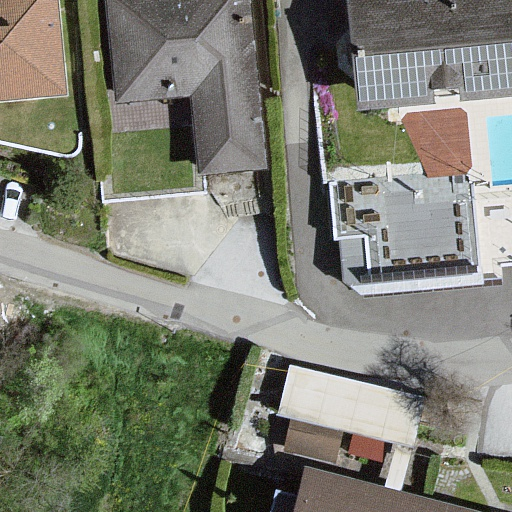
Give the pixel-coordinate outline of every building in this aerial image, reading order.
[(55,0),(0,0),(0,103),(63,97),(55,0)] [(243,0),(99,0),(108,103),(186,93),(197,176),(264,171),(243,0)] [(511,0),(379,0),(342,3),(355,113),(433,105),(428,76),(451,76),(457,102),(511,97),(511,0)] [(367,429),(418,430),(420,371),(287,366),(284,446),(366,449),(367,429)] [(466,511),(304,468),(291,511),(466,511)]
